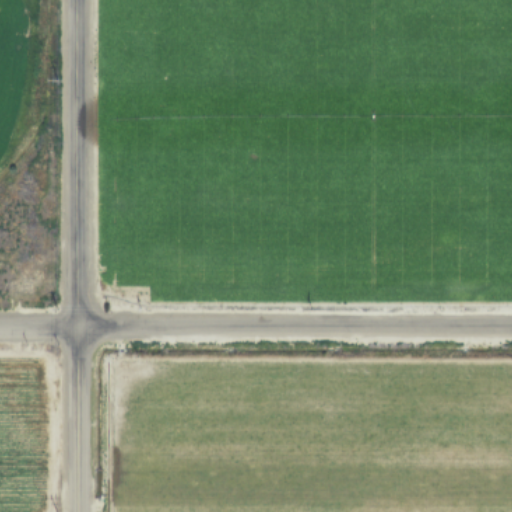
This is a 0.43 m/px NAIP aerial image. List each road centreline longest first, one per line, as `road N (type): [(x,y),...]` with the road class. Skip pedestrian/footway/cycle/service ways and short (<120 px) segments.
road 1 (tertiary): [(76,511),(77,0)]
road 2 (residential): [(511,326),(0,326)]
